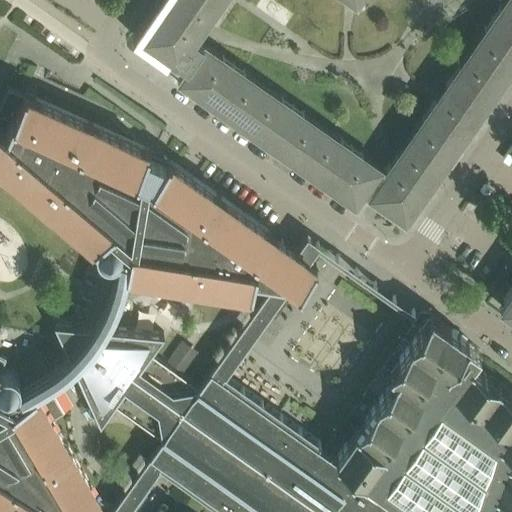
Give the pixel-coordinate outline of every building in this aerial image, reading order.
[(199,13),(208,0),(164,0),(154,14),(159,17),(154,24),(147,21),(139,32),(170,54),(171,54),(167,60),(179,76),(177,77),(189,85),(198,89),(220,104),(223,100),(230,105),(226,112),(248,126),(253,121),(260,126),(257,130),(279,145),(282,141),(289,146),(285,153),(307,168),(312,162),(319,167),(316,171),(338,187),(341,182),(348,187),(344,194),(356,202),(364,190),(378,171),(378,170),(377,169),(377,170),(358,157),(359,156),(337,141),(336,142),(299,116),(300,115),(278,100),(277,101),(241,75),(241,74),(219,58),(218,59),(200,47),(201,46),(200,45),(198,48),(183,37),(200,14),(199,13)] [(218,0),(205,20),(212,25),(229,0),(218,0)] [(511,0),(506,8),(505,7),(489,29),(490,30),(465,67),(464,66),(451,84),(440,100),(470,121),(481,105),(494,88),(496,89),(511,65),(511,55),(511,54),(511,52),(511,0)] [(25,91),(9,84),(8,83),(0,101),(0,112),(12,117),(6,130),(0,125),(0,163),(95,244),(95,248),(96,251),(98,254),(101,257),(104,258),(107,259),(111,259),(113,259),(115,258),(116,257),(118,256),(119,255),(116,269),(127,270),(233,287),(233,293),(252,307),(249,312),(250,313),(258,302),(259,300),(265,292),(266,291),(271,284),(272,282),(275,278),(290,280),(290,279),(291,281),(294,283),(299,286),(304,279),(306,278),(311,271),(312,269),(316,263),(308,257),(306,255),(296,248),(295,248),(251,216),(248,214),(194,176),(178,164),(176,162),(168,157),(165,161),(160,158),(147,152),(149,148),(134,141),(36,96),(26,92),(28,87),(27,87),(25,91)] [(459,138),(470,121),(440,100),(428,118),(429,118),(403,155),(402,155),(386,177),(378,171),(364,190),(405,218),(413,207),(408,202),(413,195),(417,198),(432,176),(428,173),(433,166),(440,170),(461,140),(459,138)] [(335,456),(318,444),(211,368),(216,361),(215,360),(198,384),(150,350),(164,331),(105,325),(108,319),(114,308),(119,296),(123,284),(127,270),(116,269),(113,281),(109,292),(105,304),(99,314),(93,324),(54,320),(69,353),(61,360),(51,367),(33,378),(39,388),(56,377),(75,362),(100,420),(115,398),(163,435),(146,458),(147,459),(148,457),(225,511),(394,511),(401,503),(335,456)] [(511,285),(503,298),(505,299),(505,298),(511,303),(511,302),(511,307),(510,310),(511,311),(511,285)] [(511,511),(511,390),(509,389),(471,361),(475,355),(478,352),(480,349),(468,340),(466,339),(430,313),(389,370),(396,374),(357,428),(356,427),(335,456),(401,503),(413,511),(511,511)] [(182,371),(198,349),(182,337),(166,360),(182,371)] [(0,504),(12,511),(108,511),(125,490),(124,489),(112,506),(99,497),(101,494),(54,415),(63,409),(47,383),(39,388),(33,378),(28,381),(19,387),(20,383),(20,380),(19,377),(17,374),(15,372),(13,370),(10,368),(6,368),(3,368),(0,369),(0,368),(6,357),(0,353),(0,504)]
